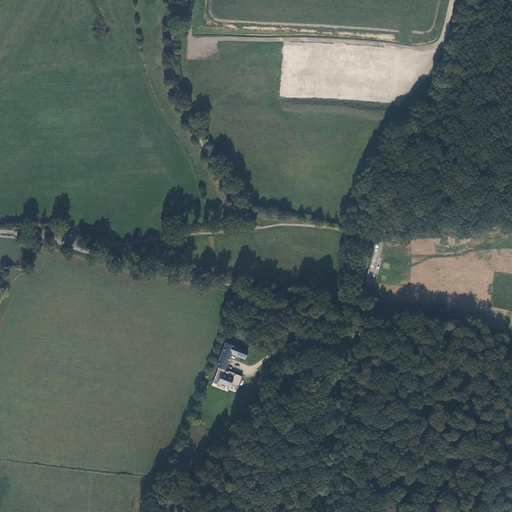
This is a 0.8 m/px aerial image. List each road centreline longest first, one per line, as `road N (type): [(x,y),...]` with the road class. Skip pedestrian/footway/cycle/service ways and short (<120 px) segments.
road 1 (unclassified): [(0,231),(209,283),(473,326),(511,349)]
road 2 (track): [(349,338),(329,511)]
